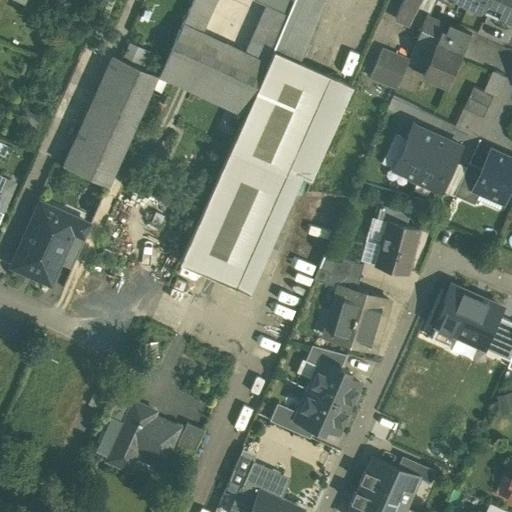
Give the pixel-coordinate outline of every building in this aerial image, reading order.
[(192,0),(182,22),(183,22),(182,24),(200,32),(214,0),(192,0)] [(255,0),(266,5),(267,2),(288,12),(292,0),(291,0),(255,0)] [(292,0),(288,12),(271,51),(298,63),(299,61),(323,0),(322,0),(292,0)] [(402,0),(394,18),(407,24),(417,0),(402,0)] [(486,0),(463,0),(483,9),(484,7),(486,0)] [(511,0),(486,0),(484,7),(511,19),(511,0)] [(288,12),(267,2),(266,5),(245,53),(265,63),(271,51),(288,12)] [(443,22),(426,15),(420,29),(431,34),(436,36),(440,29),(443,22)] [(172,44),(158,74),(243,114),(245,110),(265,63),(245,53),(200,32),(182,24),(183,22),(182,22),(172,44)] [(472,34),(450,24),(447,32),(440,29),(436,36),(437,37),(434,42),(420,73),(449,86),(472,34)] [(431,34),(420,29),(407,60),(405,66),(420,73),(434,42),(428,40),(431,34)] [(407,60),(382,49),(371,75),(396,86),(405,66),(407,60)] [(271,51),(265,63),(245,110),(243,114),(231,143),(288,169),(309,178),(351,85),(299,61),(298,63),(271,51)] [(157,74),(111,54),(62,164),(107,184),(157,74)] [(493,69),(484,90),(494,94),(498,96),(507,75),(493,69)] [(484,90),(474,85),(469,96),(489,105),(494,94),(484,90)] [(489,105),(469,96),(464,107),(484,116),(489,105)] [(437,134),(412,123),(392,167),(418,178),(437,134)] [(463,145),(437,134),(418,178),(443,189),(463,145)] [(288,169),(231,143),(197,217),(223,229),(204,270),(235,283),(288,169)] [(484,167),(475,187),(481,190),(489,193),(497,190),(507,194),(511,182),(511,157),(500,152),(499,156),(493,158),(489,156),(484,167)] [(469,160),(455,193),(476,202),(481,190),(475,187),(484,167),(469,160)] [(90,224),(39,200),(12,261),(36,271),(34,275),(49,282),(58,262),(72,229),(85,234),(90,224)] [(408,212),(379,204),(375,218),(386,221),(386,219),(404,224),(408,212)] [(223,229),(197,217),(178,259),(204,270),(223,229)] [(386,221),(374,263),(405,273),(417,227),(404,224),(386,219),(386,221)] [(72,229),(58,262),(70,267),(85,234),(72,229)] [(326,253),(320,266),(327,269),(359,277),(363,264),(326,253)] [(359,277),(327,269),(323,282),(337,286),(337,284),(355,289),(359,277)] [(355,289),(337,284),(337,286),(332,305),(338,306),(330,336),(366,346),(371,332),(377,333),(388,300),(355,290),(355,289)] [(449,344),(456,328),(486,341),(499,314),(502,306),(453,284),(430,336),(449,344)] [(510,358),(511,354),(511,319),(499,314),(486,341),(484,347),(510,358)] [(346,353),(311,343),(304,358),(318,364),(320,358),(339,366),(346,353)] [(339,366),(320,358),(318,364),(307,387),(347,405),(358,380),(345,374),(347,370),(339,366)] [(347,405),(307,387),(297,410),(294,416),(313,425),(321,429),(323,424),(336,430),(347,405)] [(502,413),(511,409),(511,391),(497,396),(502,413)] [(178,426),(131,404),(133,399),(119,392),(109,414),(123,421),(109,451),(105,459),(125,468),(133,451),(160,464),(178,426)] [(297,410),(276,401),(269,418),(309,436),(313,425),(294,416),(297,410)] [(123,421),(109,414),(94,445),(109,451),(123,421)] [(201,429),(186,422),(175,446),(191,453),(201,429)] [(401,454),(396,466),(418,475),(429,480),(434,469),(401,454)] [(396,466),(373,455),(360,486),(395,501),(404,505),(418,475),(396,466)] [(279,471),(252,459),(240,486),(254,492),(257,486),(270,492),(279,471)] [(245,511),(254,492),(240,486),(228,511),(245,511)] [(270,492),(257,486),(254,492),(245,511),(293,511),(297,504),(270,492)] [(395,501),(360,486),(348,511),(401,511),(404,505),(395,501)] [(511,511),(511,510),(491,501),(485,511),(511,511)]
